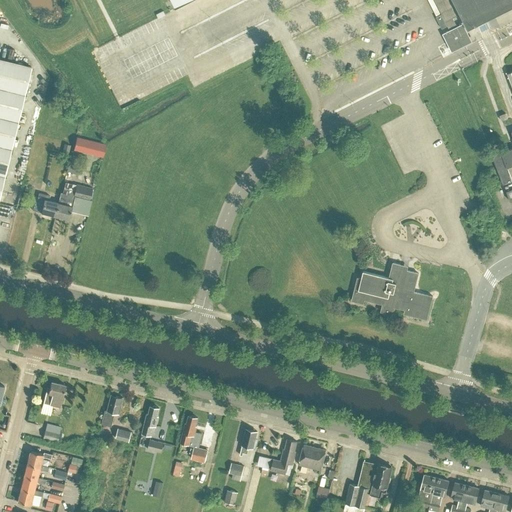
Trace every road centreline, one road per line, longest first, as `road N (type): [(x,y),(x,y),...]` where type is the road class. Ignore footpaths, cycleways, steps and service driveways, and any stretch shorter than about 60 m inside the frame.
road 1 (secondary): [(511,469),(33,350)]
road 2 (unclassified): [(197,329),(220,229),(258,167),(469,55)]
road 3 (tertiary): [(455,393),(197,329)]
road 4 (tertiary): [(197,329),(0,280)]
road 5 (residential): [(0,487),(33,350)]
road 6 (unknown): [(303,73),(420,13)]
road 7 (unknown): [(168,50),(177,65),(193,66),(279,24)]
road 8 (unclassified): [(455,393),(490,277)]
